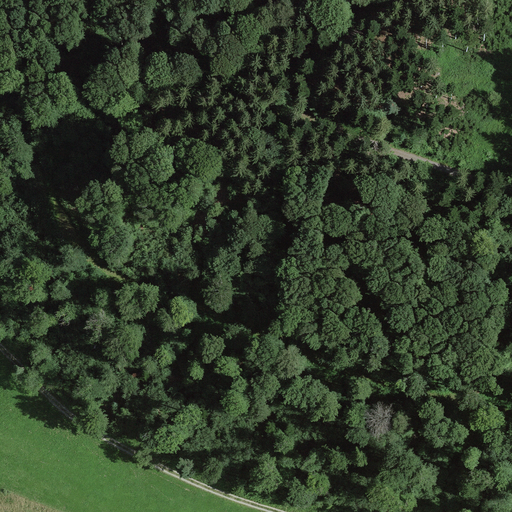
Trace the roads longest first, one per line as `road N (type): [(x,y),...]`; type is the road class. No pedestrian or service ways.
road 1 (track): [(511,412),(352,371),(111,271),(65,223),(49,180)]
road 2 (track): [(392,0),(324,57),(314,84),(319,115),(379,148),(511,183)]
road 3 (track): [(0,347),(42,393),(95,431),(278,511)]
